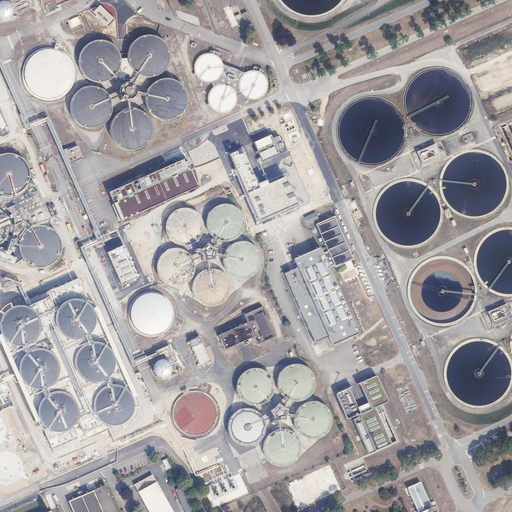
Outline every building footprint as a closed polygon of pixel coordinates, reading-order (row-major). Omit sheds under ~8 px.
[(42,0),(48,13),(60,8),(58,5),(69,0),(42,0)] [(0,19),(0,20),(3,21),(6,21),(9,20),(11,18),(13,15),(14,13),(14,10),(13,7),(11,5),(9,3),(6,2),(3,2),(0,3),(0,19)] [(93,12),(108,26),(114,20),(99,5),(93,12)] [(70,19),(72,24),(80,21),(78,16),(70,19)] [(133,44),(130,50),(129,57),(130,63),(133,69),(137,74),(141,75),(143,77),(148,77),(150,78),(153,77),(156,77),(162,74),(167,69),(170,63),(171,56),(170,50),(167,44),(162,39),(156,36),(150,35),(143,36),(137,39),(133,44)] [(83,49),(80,55),(79,61),(80,68),(83,74),(87,78),(93,81),(100,82),(106,82),(112,79),(117,74),(120,68),(121,62),(120,55),(117,49),(112,45),(106,42),(100,41),(94,42),(88,45),(83,49)] [(31,59),(27,66),(26,74),(28,81),(31,88),(36,93),(43,96),(50,98),(58,96),(65,93),(70,88),(73,81),(74,73),(73,66),(70,59),(64,54),(58,51),(50,49),(43,51),(36,54),(31,59)] [(216,80),(220,76),(222,72),(223,67),(222,62),(220,58),(216,55),(212,53),(207,52),(202,54),(198,56),(195,60),(194,65),(194,70),(195,74),(198,78),(202,81),(207,82),(212,82),(216,80)] [(259,97),(263,95),(266,91),(267,87),(268,83),(266,78),(264,75),(260,72),(256,70),(252,70),(247,72),(243,75),(240,79),(239,84),(240,88),(242,93),(245,96),(250,98),(255,99),(259,97)] [(148,94),(147,96),(147,102),(147,103),(148,106),(149,109),(153,114),(158,118),(164,121),(171,121),(177,119),(182,115),(186,110),(189,104),(189,97),(187,91),(183,86),(178,82),(172,79),(165,79),(159,81),(155,83),(154,85),(152,87),(150,90),(148,94)] [(122,86),(121,87),(119,94),(120,96),(122,97),(121,101),(125,102),(126,99),(127,99),(128,100),(131,100),(136,95),(136,94),(137,92),(134,85),(132,83),(124,84),(122,86)] [(229,111),(233,108),(235,104),(236,99),(236,94),(233,90),(230,87),(226,85),(221,84),(216,85),(212,88),(210,91),(208,96),(208,100),(209,105),(212,108),(216,111),(220,112),(225,112),(229,111)] [(74,97),(71,103),(71,109),(72,116),(76,121),(81,126),(87,128),(93,128),(100,127),(105,123),(110,118),(112,112),(113,106),(111,100),(111,99),(110,98),(108,94),(103,90),(96,87),(90,87),(84,88),(78,92),(74,97)] [(113,120),(112,127),(112,133),(114,139),(118,145),(123,148),(130,150),(136,150),(143,148),(148,144),(151,138),(153,132),(153,126),(151,119),(147,114),(142,111),(141,110),(135,109),(132,109),(129,109),(122,111),(117,115),(113,120)] [(254,142),(261,160),(278,154),(277,150),(284,147),(279,136),(272,139),(270,136),(254,142)] [(69,165),(82,160),(77,145),(63,151),(69,165)] [(434,146),(419,153),(424,165),(440,157),(434,146)] [(17,193),(23,189),(27,183),(29,176),(28,169),(25,162),(19,157),(13,154),(6,153),(0,154),(0,194),(4,195),(10,195),(17,193)] [(185,160),(109,193),(121,221),(197,188),(185,160)] [(209,211),(207,217),(206,223),(207,229),(210,234),(215,238),(216,239),(219,240),(220,241),(226,241),(232,240),(238,237),(242,233),(244,227),(245,221),(244,215),(241,210),(236,206),(231,203),(225,202),(219,204),(213,207),(209,211)] [(167,219),(165,225),(165,231),(167,236),(171,241),(176,244),(181,246),(187,246),(193,244),(197,241),(198,240),(199,239),(201,236),(203,230),(203,224),(201,218),(197,214),(192,210),(187,209),(181,209),(175,211),(170,214),(167,219)] [(299,268),(285,274),(315,343),(329,337),(333,345),(353,336),(359,334),(330,268),(335,265),(336,268),(353,260),(354,259),(335,217),(317,225),(329,252),(323,254),(321,248),(314,251),(295,259),(299,268)] [(47,266),(53,263),(58,258),(60,252),(61,245),(59,238),(56,232),(51,228),(44,226),(38,225),(31,227),(25,231),(20,237),(19,244),(19,252),(22,258),(27,263),(33,267),(41,268),(47,266)] [(224,255),(224,257),(224,261),(225,267),(228,272),(232,276),(237,278),(243,279),(249,278),(254,275),(258,271),(260,266),(261,260),(260,254),(257,249),(253,245),(247,242),(242,242),(236,243),(231,246),(227,250),(225,254),(224,255)] [(196,253),(200,253),(200,255),(201,257),(203,261),(209,261),(211,260),(214,260),(215,255),(216,252),(217,249),(214,247),(212,246),(208,244),(205,246),(203,248),(201,250),(197,250),(196,253)] [(161,257),(159,262),(158,268),(159,274),(162,279),(167,283),(172,285),(178,286),(184,285),(189,282),(193,278),(195,272),(196,267),(195,261),(194,260),(193,257),(192,256),(188,251),(182,249),(176,248),(171,249),(165,252),(161,257)] [(120,264),(109,268),(114,283),(119,282),(120,283),(128,280),(126,276),(124,277),(120,264)] [(195,280),(193,286),(193,292),(195,298),(199,302),(204,306),(210,307),(215,307),(221,305),(226,301),(229,296),(231,291),(231,285),(228,279),(225,274),(220,271),(214,269),(212,270),(209,270),(208,270),(203,272),(198,275),(195,280)] [(134,305),(132,311),(132,317),(134,324),(138,329),(143,333),(149,335),(155,335),(161,333),(166,329),(170,324),(172,318),(172,312),(170,305),(167,300),(162,296),(156,294),(149,294),(143,296),(138,300),(134,305)] [(505,306),(489,313),(494,324),(510,317),(505,306)] [(29,337),(36,327),(30,315),(19,307),(12,311),(9,310),(3,319),(4,322),(2,326),(5,333),(7,334),(10,340),(17,345),(23,342),(25,340),(29,337)] [(245,316),(248,323),(219,336),(225,350),(254,336),(258,345),(276,337),(262,308),(245,316)] [(236,325),(221,331),(222,334),(237,327),(236,325)] [(196,332),(187,336),(189,340),(198,337),(196,332)] [(200,338),(190,342),(201,365),(211,361),(200,338)] [(74,358),(90,381),(107,368),(103,362),(108,359),(103,352),(101,354),(97,349),(95,350),(92,345),(74,358)] [(25,387),(37,390),(54,385),(58,371),(52,355),(38,351),(28,355),(26,360),(22,362),(19,371),(25,387)] [(155,365),(154,368),(154,371),(155,374),(157,376),(159,378),(162,379),(165,378),(168,378),(170,376),(172,373),(173,371),(173,368),(172,365),(170,363),(167,361),(165,360),(162,360),(159,361),(157,363),(155,365)] [(279,375),(277,381),(278,387),(280,393),(284,397),(286,399),(289,400),(295,402),(301,401),(306,399),(311,395),(314,390),(315,384),(315,378),(312,373),(309,368),(303,365),(298,364),(292,364),(286,366),(282,370),(279,375)] [(239,378),(237,383),(237,389),(238,395),(242,400),(246,404),(252,406),(258,406),(264,404),(267,402),(269,401),(269,400),(272,396),(274,390),(274,384),(273,379),(269,374),(264,370),(259,368),(253,368),(247,370),(242,373),(239,378)] [(375,377),(358,384),(367,403),(357,408),(349,389),(337,394),(336,396),(347,419),(349,420),(358,416),(359,418),(353,421),(369,456),(398,442),(382,405),(386,403),(387,400),(377,378),(375,377)] [(97,417),(107,426),(121,425),(120,421),(125,420),(131,414),(130,399),(119,389),(112,390),(109,392),(109,394),(107,392),(108,397),(104,397),(99,402),(97,402),(94,406),(95,407),(95,409),(99,405),(100,417),(97,417)] [(178,400),(175,406),(174,413),(175,420),(178,426),(183,431),(189,434),(196,435),(202,434),(208,431),(213,426),(216,420),(217,413),(216,406),(213,400),(208,395),(202,392),(196,391),(189,392),(183,396),(178,400)] [(0,410),(13,404),(8,393),(0,396),(0,410)] [(39,412),(44,428),(77,416),(70,396),(62,399),(60,393),(47,398),(48,401),(39,404),(42,411),(39,412)] [(294,417),(294,423),(296,428),(299,433),(304,437),(309,439),(315,439),(321,438),(326,434),(329,430),(332,424),(332,418),(330,412),(327,407),(322,404),(317,402),(311,401),(305,403),(300,406),(296,411),(295,414),(294,417)] [(272,408),(270,410),(274,419),(271,423),(274,425),(277,421),(278,421),(281,421),(285,420),(286,416),(286,413),(287,408),(284,407),(282,405),(278,403),(274,406),(272,408)] [(230,420),(228,425),(228,431),(230,437),(234,442),(239,445),(245,447),(251,446),(257,444),(261,440),(265,435),(266,430),(266,424),(265,420),(264,418),(260,413),(255,410),(249,408),(243,409),(238,411),(233,414),(230,420)] [(265,442),(264,448),(265,454),(267,459),(271,463),(277,466),(282,467),(288,466),(294,463),(298,459),(301,454),(302,448),(301,442),(298,437),(294,433),(289,430),(283,429),(282,429),(279,430),(277,430),(272,432),(267,437),(265,442)] [(155,444),(110,461),(112,467),(149,452),(148,450),(156,447),(155,444)] [(164,452),(160,455),(169,472),(174,470),(164,452)] [(172,511),(152,475),(134,485),(148,511),(172,511)] [(298,479),(286,484),(293,499),(296,497),(294,494),(299,492),(298,490),(302,489),(298,479)] [(313,480),(307,483),(311,490),(316,488),(313,480)] [(226,494),(226,493),(238,489),(236,482),(216,489),(219,496),(226,494)] [(405,488),(412,504),(415,511),(429,511),(431,511),(432,509),(432,507),(431,506),(429,506),(418,482),(405,488)] [(117,511),(105,485),(68,501),(73,511),(117,511)] [(195,511),(184,485),(175,489),(185,511),(195,511)] [(50,509),(55,507),(50,494),(45,496),(50,509)] [(38,495),(0,507),(0,511),(38,511),(37,508),(36,508),(34,503),(40,501),(38,495)]
